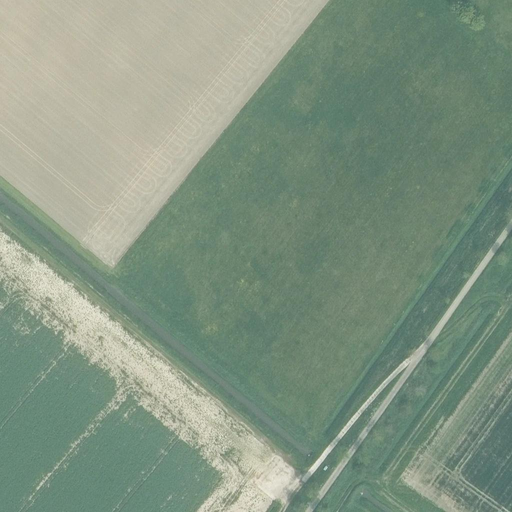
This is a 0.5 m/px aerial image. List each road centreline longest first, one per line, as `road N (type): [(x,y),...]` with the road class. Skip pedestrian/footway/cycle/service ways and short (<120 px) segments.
road 1 (track): [(0,220),(306,477)]
road 2 (unclassified): [(308,511),(511,222)]
